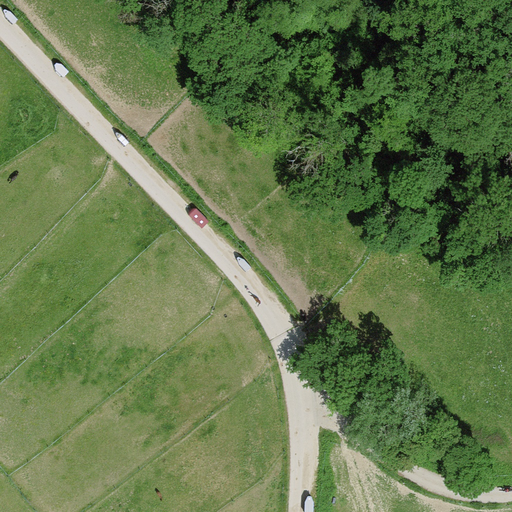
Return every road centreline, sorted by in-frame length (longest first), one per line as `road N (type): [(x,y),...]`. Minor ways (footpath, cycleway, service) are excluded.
road 1 (track): [(0,19),(224,255),(275,320),(299,393),(298,511)]
road 2 (track): [(299,393),(341,411),(437,478),(476,491),(511,491)]
